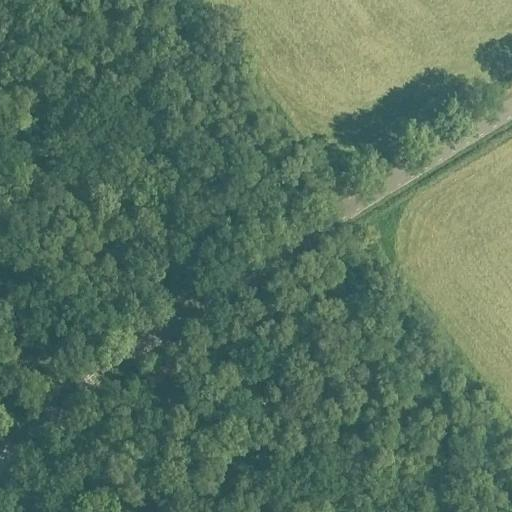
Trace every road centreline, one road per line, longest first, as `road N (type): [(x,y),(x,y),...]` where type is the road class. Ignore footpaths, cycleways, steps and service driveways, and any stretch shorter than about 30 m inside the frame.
road 1 (unclassified): [(0,448),(334,216),(511,110)]
road 2 (track): [(131,511),(51,410)]
